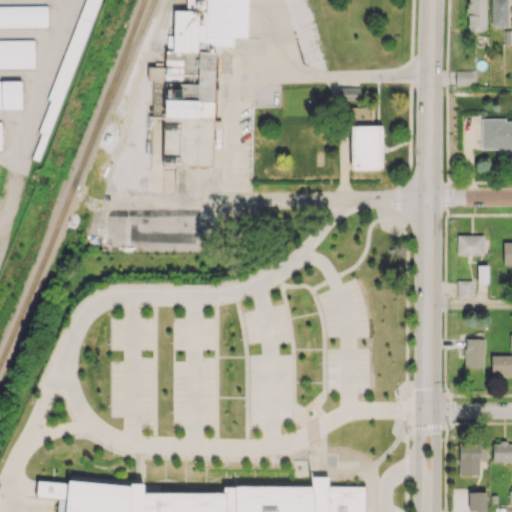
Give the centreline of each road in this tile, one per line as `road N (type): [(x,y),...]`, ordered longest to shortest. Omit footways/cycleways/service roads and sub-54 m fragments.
road 1 (tertiary): [(434,0),(433,511)]
road 2 (residential): [(511,197),(102,202)]
